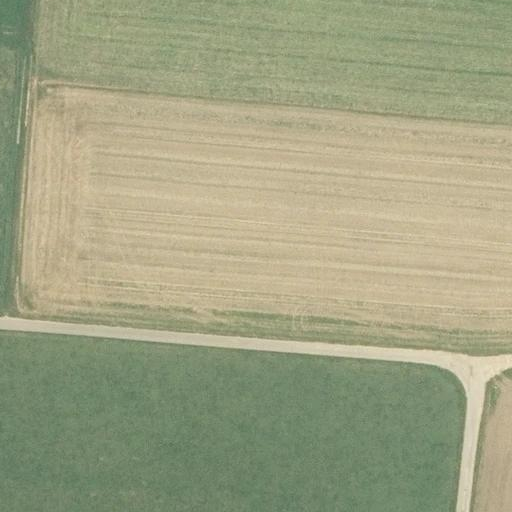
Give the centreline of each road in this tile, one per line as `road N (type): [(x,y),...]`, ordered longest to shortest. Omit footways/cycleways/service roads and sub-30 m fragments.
road 1 (track): [(461,511),(476,365),(0,324)]
road 2 (track): [(6,325),(30,0)]
